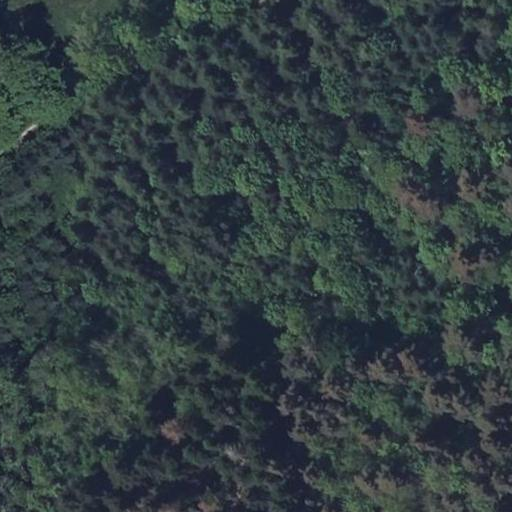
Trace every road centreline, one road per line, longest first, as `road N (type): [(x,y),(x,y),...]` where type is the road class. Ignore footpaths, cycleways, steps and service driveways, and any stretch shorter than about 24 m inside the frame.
road 1 (track): [(511,334),(368,298),(145,321),(0,364)]
road 2 (track): [(0,131),(222,18),(275,0)]
